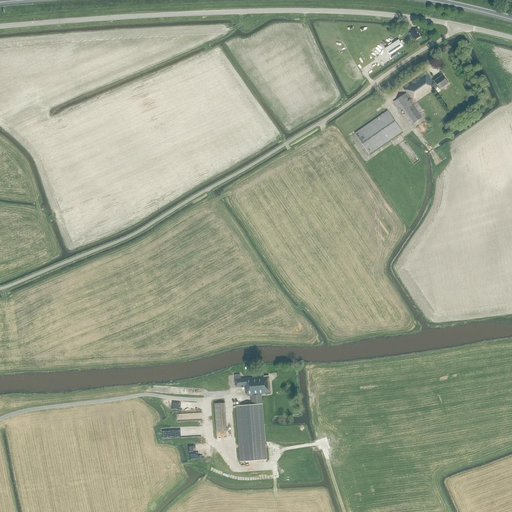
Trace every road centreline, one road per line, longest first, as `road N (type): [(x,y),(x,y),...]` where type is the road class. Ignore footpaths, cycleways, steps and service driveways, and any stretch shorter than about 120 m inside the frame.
road 1 (unclassified): [(0,288),(133,234),(322,121),(458,25)]
road 2 (unclassified): [(0,26),(302,10),(458,25)]
